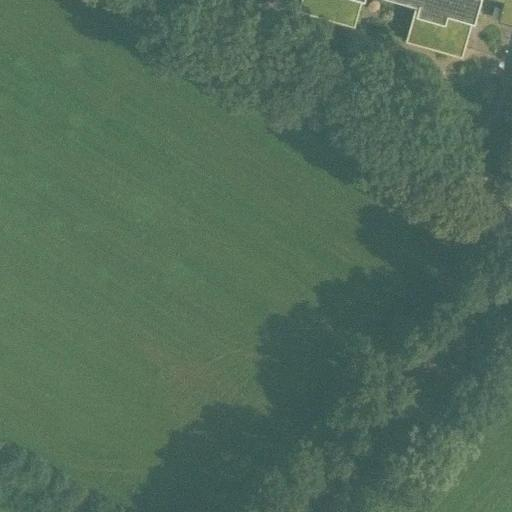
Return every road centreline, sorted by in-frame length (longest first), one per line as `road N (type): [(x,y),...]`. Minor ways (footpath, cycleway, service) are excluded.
road 1 (track): [(218,0),(511,204)]
road 2 (track): [(288,511),(511,254)]
